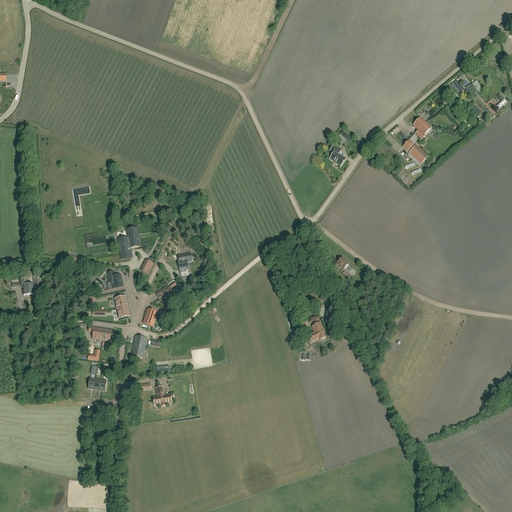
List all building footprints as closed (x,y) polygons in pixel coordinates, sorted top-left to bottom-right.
[(453,83),(451,85),(458,94),(461,92),(464,90),(458,82),(456,80),(453,83)] [(474,87),(475,89),(477,92),(482,89),(480,86),(479,84),(474,87)] [(499,110),(507,102),(504,100),(499,95),(497,97),(502,102),(497,107),(499,110)] [(474,108),(471,111),(477,117),(480,114),(474,108)] [(425,136),(425,135),(431,128),(421,118),(413,126),(419,131),(415,134),(421,140),(425,136)] [(469,125),(463,131),(466,133),(472,127),(469,125)] [(408,152),(414,145),(409,141),(403,147),(408,152)] [(341,151),(334,146),(326,157),(341,167),(346,160),(339,155),(341,151)] [(417,146),(410,153),(421,164),(428,157),(417,146)] [(159,209),(157,209),(158,214),(160,214),(160,215),(175,212),(174,202),(159,205),(159,208),(159,209)] [(137,243),(139,243),(139,240),(137,229),(127,231),(128,239),(121,240),(119,241),(118,241),(119,247),(122,259),(126,258),(130,258),(131,257),(130,250),(130,249),(130,248),(137,246),(137,245),(137,243)] [(344,270),(349,265),(343,258),(338,263),(344,270)] [(146,260),(140,271),(147,275),(153,264),(146,260)] [(187,260),(178,261),(180,275),(187,273),(186,270),(189,270),(187,260)] [(121,278),(120,275),(118,276),(115,277),(114,272),(107,273),(109,284),(111,283),(112,289),(123,287),(121,278)] [(42,289),(41,285),(41,275),(34,276),(34,285),(37,285),(37,289),(42,289)] [(33,285),(28,286),(27,280),(20,280),(20,284),(20,285),(23,285),(23,288),(24,296),(29,296),(34,296),(33,285)] [(168,286),(159,292),(162,296),(164,299),(173,293),(168,286)] [(322,303),(319,292),(310,294),(313,306),(322,303)] [(294,298),(295,303),(305,300),(303,295),(294,298)] [(123,308),(127,307),(126,305),(127,304),(125,297),(115,300),(117,309),(123,308)] [(123,308),(117,309),(119,319),(130,317),(128,310),(127,310),(127,307),(123,308)] [(157,313),(149,310),(146,319),(144,324),(145,325),(145,324),(148,326),(152,327),(154,322),(157,313)] [(312,327),(315,333),(309,336),(312,342),(319,339),(320,340),(326,338),(324,333),(325,333),(320,323),(312,327)] [(104,335),(105,330),(94,328),(93,340),(103,341),(104,335)] [(104,335),(103,341),(112,343),(114,331),(107,330),(105,330),(104,335)] [(143,359),(147,340),(135,337),(131,356),(143,359)] [(98,362),(100,351),(95,350),(94,356),(89,355),(88,360),(98,362)] [(185,380),(196,378),(195,370),(184,372),(185,380)] [(171,399),(173,399),(172,395),(164,396),(163,388),(156,389),(157,397),(154,398),(155,406),(161,405),(161,407),(166,406),(165,405),(172,404),(171,399)]
